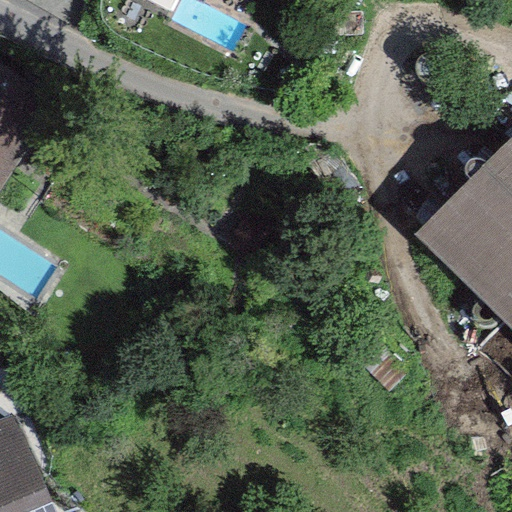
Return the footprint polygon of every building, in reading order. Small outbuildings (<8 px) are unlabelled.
[(433,80),(437,71),(433,61),(424,58),(415,61),(411,71),(415,80),(424,84),(433,80)] [(45,164),(95,86),(33,59),(19,82),(4,73),(0,79),(0,134),(27,152),(45,164)] [(0,194),(27,152),(0,134),(0,79),(4,73),(0,70),(0,194)] [(511,136),(407,243),(511,345),(511,136)] [(225,244),(249,260),(269,231),(245,214),(225,244)] [(0,511),(51,511),(9,417),(0,420),(0,511)]
